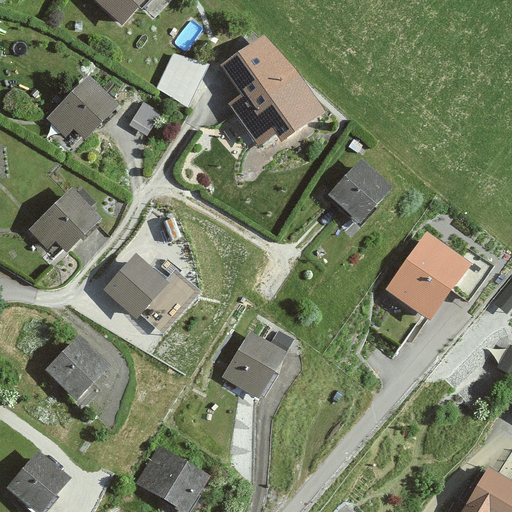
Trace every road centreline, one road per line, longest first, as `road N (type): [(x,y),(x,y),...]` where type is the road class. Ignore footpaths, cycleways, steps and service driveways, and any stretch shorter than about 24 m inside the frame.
road 1 (residential): [(0,296),(69,294),(146,197),(163,190),(287,257)]
road 2 (residential): [(462,370),(408,385),(295,511)]
